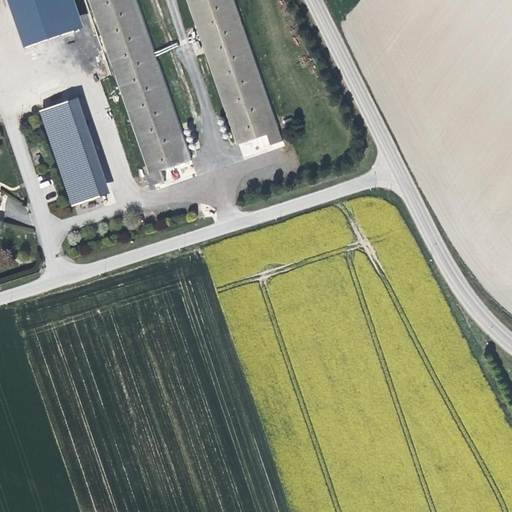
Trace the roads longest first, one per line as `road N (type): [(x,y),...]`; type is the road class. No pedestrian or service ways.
road 1 (unclassified): [(399,170),(0,297)]
road 2 (unclassified): [(511,345),(464,296),(399,170)]
road 3 (unclassified): [(399,170),(314,0)]
road 4 (unknown): [(0,165),(45,283)]
